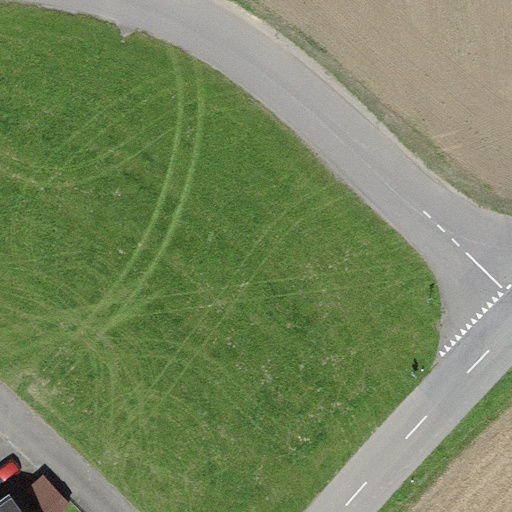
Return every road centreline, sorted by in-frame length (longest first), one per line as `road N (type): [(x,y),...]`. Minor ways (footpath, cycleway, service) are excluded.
road 1 (unclassified): [(127,0),(206,24),(280,78),(511,296)]
road 2 (tertiary): [(344,511),(511,330)]
